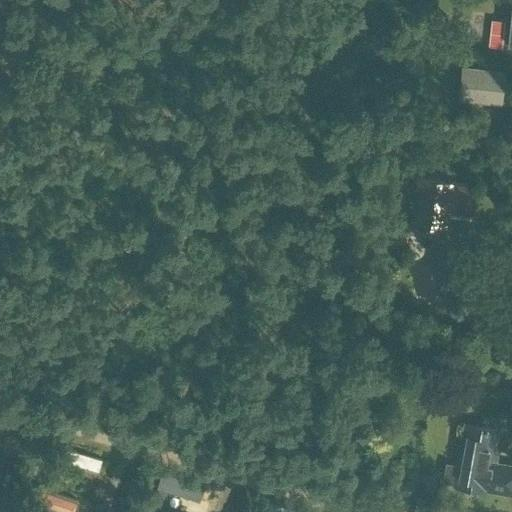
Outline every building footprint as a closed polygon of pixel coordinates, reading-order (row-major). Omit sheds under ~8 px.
[(490,18),(486,45),(503,47),(502,48),(511,48),(511,0),(507,0),(506,20),(490,18)] [(461,67),(458,97),(498,102),(501,72),(461,67)] [(411,200),(411,203),(414,204),(411,224),(445,228),(448,210),(471,213),(475,185),(418,177),(415,201),(411,200)] [(474,382),(490,392),(502,374),(486,364),(474,382)] [(464,428),(453,487),(511,497),(511,469),(490,465),(496,433),(464,428)] [(71,450),(68,462),(99,471),(103,459),(71,450)] [(39,487),(34,503),(60,511),(72,511),(77,500),(39,487)] [(372,487),(369,501),(389,505),(392,491),(372,487)] [(301,511),(268,502),(265,511),(301,511)]
